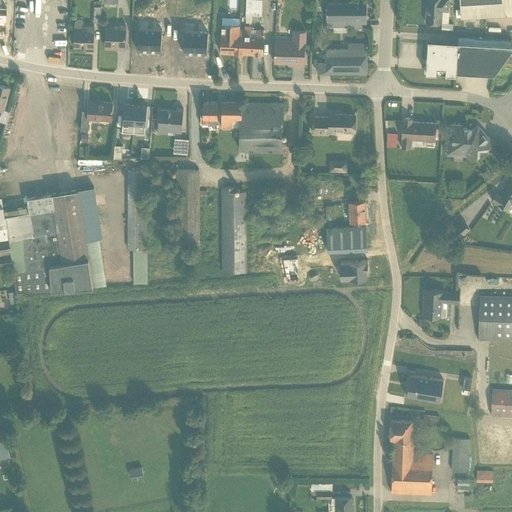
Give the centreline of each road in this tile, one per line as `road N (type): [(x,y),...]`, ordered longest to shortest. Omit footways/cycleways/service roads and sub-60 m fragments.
road 1 (unclassified): [(378,511),(377,440),(396,294),(382,201),(380,91)]
road 2 (unclassified): [(0,60),(179,83),(380,91)]
road 3 (unclassified): [(380,91),(467,97),(499,110)]
